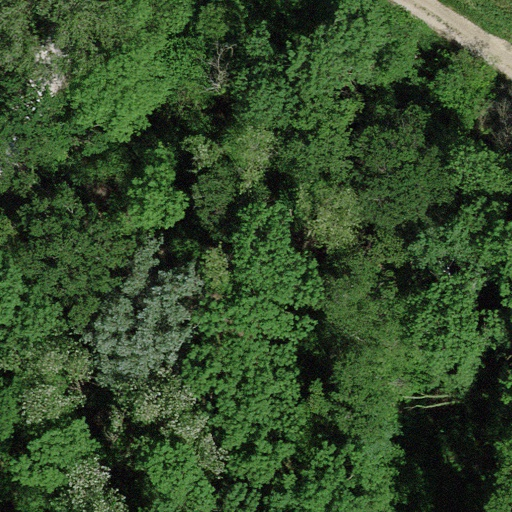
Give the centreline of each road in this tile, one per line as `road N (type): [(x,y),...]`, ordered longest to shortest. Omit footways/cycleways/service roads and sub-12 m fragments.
road 1 (track): [(0,164),(83,0)]
road 2 (track): [(396,0),(511,73)]
